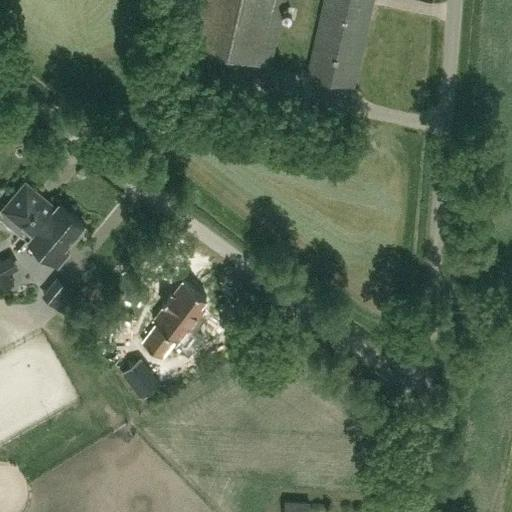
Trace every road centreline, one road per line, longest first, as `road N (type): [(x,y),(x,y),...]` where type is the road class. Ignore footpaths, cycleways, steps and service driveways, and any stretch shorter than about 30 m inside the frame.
road 1 (unclassified): [(423,392),(0,76)]
road 2 (unclassified): [(423,392),(452,0)]
road 3 (unclassified): [(416,511),(423,392)]
